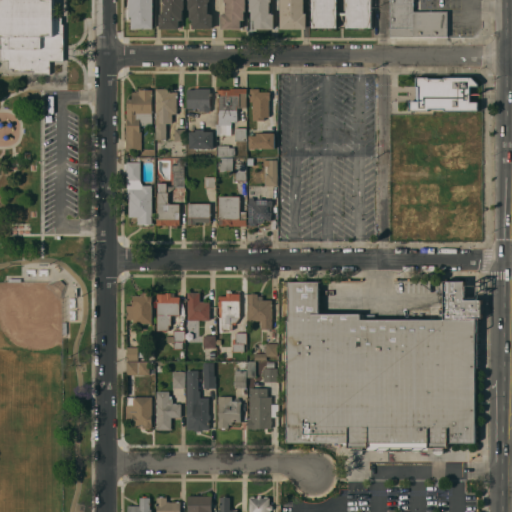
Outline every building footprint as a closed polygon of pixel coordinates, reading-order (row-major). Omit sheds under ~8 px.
[(0,0),(53,0),(53,17),(61,17),(61,24),(63,24),(63,61),(49,61),(49,74),(33,74),(33,71),(12,71),(12,69),(8,69),(8,61),(0,61),(0,0)] [(129,0),(153,0),(153,28),(132,28),(132,17),(129,17),(129,0)] [(159,14),(161,14),(161,13),(164,13),(164,1),(162,1),(162,0),(183,0),(183,9),(182,9),(182,20),(178,20),(178,29),(159,28),(159,14)] [(188,0),(209,0),(209,2),(208,2),(208,13),(209,13),(209,14),(212,14),(212,29),(192,28),(192,20),(189,20),(189,9),(188,9),(188,0)] [(220,13),(223,13),(223,12),(225,12),(225,2),(223,2),(223,0),(245,0),(246,11),(243,11),(244,20),(241,20),(241,28),(221,29),(220,13)] [(249,0),(270,0),(270,2),(269,2),(269,13),(271,13),(271,14),(273,14),(273,29),(254,29),(254,20),(250,20),(250,11),(249,11),(249,0)] [(280,0),(303,0),(303,13),(306,13),(306,29),(280,29),(280,0)] [(346,27),(346,15),(336,15),(336,27),(311,27),(311,0),(371,0),(371,27),(346,27)] [(389,0),(414,0),(414,11),(447,11),(447,36),(390,36),(389,0)] [(478,83),(478,86),(470,86),(470,102),(477,102),(477,111),(444,111),(444,108),(428,108),(428,110),(409,110),(409,101),(416,101),(416,77),(428,77),(428,79),(444,79),(444,77),(471,77),(478,83)] [(210,89),(210,108),(210,111),(208,111),(208,113),(206,113),(206,111),(199,111),(199,108),(186,108),(187,89),(195,89),(195,88),(210,89)] [(246,88),(246,93),(246,107),(237,107),(237,122),(231,122),(231,135),(216,135),(216,124),(218,124),(218,113),(219,113),(219,94),(218,94),(218,89),(230,89),(230,88),(246,88)] [(252,102),(249,102),(249,88),(259,88),(259,92),(270,91),(270,100),(268,100),(268,106),(270,106),(270,109),(268,109),(268,117),(264,117),(264,120),(252,120),(252,102)] [(139,91),(139,89),(142,89),(143,89),(147,89),(149,89),(152,89),(152,125),(139,125),(139,131),(141,131),(141,151),(125,151),(125,119),(126,119),(126,98),(132,98),(132,92),(136,92),(136,91),(139,91)] [(155,89),(170,89),(170,92),(172,92),(177,91),(177,98),(176,98),(177,114),(172,114),(172,123),(166,123),(166,139),(155,139),(155,89)] [(433,142),(433,111),(444,111),(477,111),(482,111),(482,142),(433,142)] [(235,128),(246,128),(246,140),(235,140),(235,128)] [(174,129),(185,129),(185,141),(183,141),(183,146),(174,146),(174,129)] [(189,131),(191,131),(191,130),(204,129),(204,131),(213,131),(213,148),(189,148),(189,131)] [(249,135),(256,135),(256,133),(274,133),(274,148),(249,148),(249,135)] [(482,234),(476,240),(390,240),(391,183),(395,183),(438,183),(438,239),(443,239),(443,183),(473,183),(473,175),(430,175),(430,159),(429,159),(429,153),(427,153),(427,149),(430,149),(430,142),(433,142),(482,142),(482,234)] [(219,145),(229,145),(229,147),(234,147),(234,156),(220,156),(219,145)] [(219,157),(232,157),(232,171),(219,171),(219,157)] [(157,183),(166,183),(173,186),(173,171),(172,171),(172,165),(177,165),(177,159),(184,159),(184,188),(174,188),(168,192),(168,204),(179,204),(179,225),(157,225),(157,183)] [(266,186),(265,173),(268,173),(268,172),(263,172),(263,159),(277,159),(277,186),(266,186)] [(129,198),(127,198),(127,180),(126,180),(126,162),(140,162),(140,180),(142,185),(152,185),(152,224),(137,224),(137,217),(128,217),(129,198)] [(235,163),(246,163),(246,181),(235,181),(235,163)] [(204,177),(215,177),(215,187),(204,187),(204,177)] [(239,196),(239,212),(246,212),(246,225),(229,226),(229,224),(226,224),(226,225),(220,225),(220,224),(219,224),(218,196),(239,196)] [(248,197),(253,197),(253,200),(258,200),(258,198),(262,198),(262,200),(272,200),(272,206),(271,206),(271,220),(263,220),(263,223),(256,223),(256,225),(248,225),(248,197)] [(210,203),(210,222),(195,222),(195,225),(187,225),(187,217),(188,217),(188,203),(210,203)] [(287,321),(288,321),(288,281),(318,281),(318,313),(360,313),(360,320),(443,320),(444,281),(464,281),(464,300),(481,300),(481,318),(475,318),(475,323),(479,323),(480,325),(480,328),(479,330),(476,330),(476,334),(479,334),(480,337),(479,342),(476,342),(476,346),(479,346),(480,349),(480,351),(479,354),(476,354),(476,358),(479,358),(480,360),(480,363),(479,365),(475,365),(475,442),(447,442),(447,447),(442,447),(442,453),(441,454),(438,455),(435,454),(433,453),(433,448),(428,448),(428,450),(418,450),(418,451),(416,453),(413,452),(410,451),(410,450),(384,450),(384,451),(381,452),(379,452),(376,451),(376,450),(367,450),(367,448),(362,448),(362,453),(360,454),(358,455),(356,455),(354,454),(352,453),(352,447),(347,447),(347,442),(287,442),(287,321)] [(126,346),(126,306),(132,305),(132,296),(135,296),(135,295),(138,295),(138,296),(140,296),(140,293),(143,293),(151,293),(151,323),(135,323),(135,346),(126,346)] [(157,294),(165,294),(165,293),(174,293),(174,297),(179,297),(179,315),(171,315),(171,325),(168,325),(168,330),(166,330),(166,332),(163,332),(163,330),(157,330),(157,294)] [(199,293),(199,301),(204,301),(204,302),(209,302),(209,320),(187,320),(187,293),(199,293)] [(221,306),(218,306),(219,296),(226,296),(226,293),(232,293),(240,293),(239,317),(235,323),(235,325),(232,324),(232,329),(221,329),(221,306)] [(257,294),(257,296),(262,296),(262,300),(271,300),(271,329),(261,329),(261,321),(248,320),(248,294),(257,294)] [(173,342),(166,342),(166,336),(173,336),(173,330),(184,330),(184,342),(182,342),(182,349),(173,349),(173,342)] [(232,339),(235,339),(235,333),(246,332),(246,343),(243,343),(244,352),(232,352),(232,339)] [(218,344),(215,344),(215,347),(203,347),(203,335),(215,335),(215,338),(218,338),(218,344)] [(265,353),(265,343),(277,343),(277,356),(266,356),(266,360),(254,360),(254,353),(265,353)] [(126,347),(138,347),(138,360),(126,360),(126,347)] [(149,361),(149,374),(142,374),(142,375),(139,375),(139,374),(126,374),(126,361),(149,361)] [(247,361),(255,361),(255,377),(247,377),(247,361)] [(203,372),(202,372),(202,369),(203,369),(203,363),(214,363),(214,376),(215,375),(215,388),(203,388),(203,372)] [(277,381),(263,381),(263,368),(277,368),(277,381)] [(186,370),(198,370),(198,391),(199,391),(199,397),(208,397),(208,414),(210,414),(210,419),(209,419),(209,429),(202,429),(202,431),(194,431),(194,429),(186,429),(186,370)] [(234,370),(245,370),(245,387),(234,388),(234,370)] [(173,372),(185,372),(184,388),(172,388),(173,372)] [(247,428),(247,418),(249,418),(250,387),(267,387),(267,396),(271,396),(271,428),(247,428)] [(180,417),(171,417),(171,429),(156,429),(156,428),(155,428),(155,425),(156,425),(156,423),(156,420),(156,418),(156,415),(156,413),(156,407),(156,405),(156,402),(156,399),(157,399),(157,391),(169,391),(169,396),(171,396),(171,399),(172,399),(172,404),(173,404),(173,403),(176,403),(176,404),(180,404),(180,417)] [(152,397),(151,427),(150,427),(149,429),(146,429),(145,427),(143,427),(140,427),(140,424),(139,424),(139,425),(135,425),(134,424),(132,424),(132,421),(125,421),(125,405),(126,405),(126,397),(133,397),(133,396),(152,397)] [(218,421),(218,404),(218,396),(231,396),(231,401),(234,401),(234,398),(239,398),(239,401),(241,401),(241,404),(240,404),(240,422),(235,422),(235,421),(232,421),(232,422),(231,422),(231,424),(228,424),(228,428),(225,428),(224,429),(221,429),(220,428),(218,428),(218,421)] [(139,506),(139,497),(142,497),(142,496),(146,496),(146,497),(149,497),(149,509),(151,509),(151,511),(127,511),(127,505),(139,506)] [(180,511),(157,511),(157,497),(159,497),(160,496),(163,496),(163,497),(166,497),(166,501),(169,501),(169,502),(176,502),(176,501),(179,501),(179,502),(180,502),(180,511)] [(211,496),(211,511),(187,511),(188,496),(211,496)] [(249,511),(249,498),(251,498),(251,496),(254,496),(254,498),(257,498),(257,496),(261,496),(261,498),(264,498),(264,496),(267,496),(267,498),(269,497),(269,505),(271,505),(272,506),(272,509),(271,510),(270,510),(270,511),(249,511)] [(217,511),(217,510),(220,510),(220,497),(229,497),(229,509),(237,509),(237,511),(217,511)]
